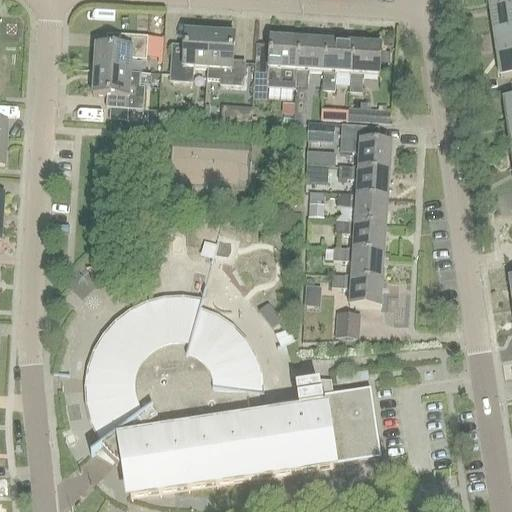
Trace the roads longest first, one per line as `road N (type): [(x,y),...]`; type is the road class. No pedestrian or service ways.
road 1 (residential): [(43,511),(31,333),(49,0)]
road 2 (residential): [(501,511),(431,15)]
road 3 (residential): [(194,0),(431,15)]
